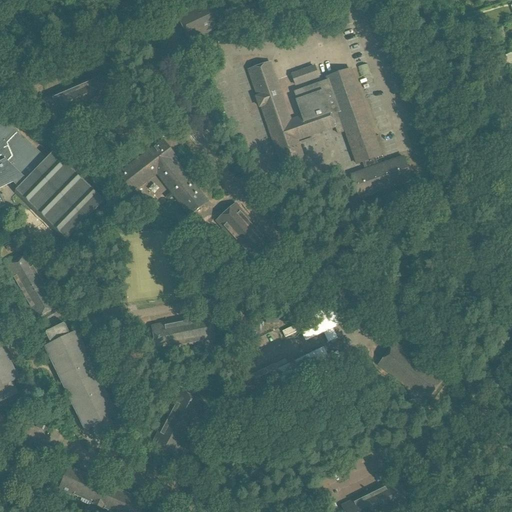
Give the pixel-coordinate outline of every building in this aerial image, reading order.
[(214,0),(210,2),(179,16),(178,16),(189,41),(190,41),(190,40),(241,16),(242,16),(242,17),(243,16),(236,2),(235,0),(214,0)] [(478,37),(473,24),(463,28),(469,41),(478,37)] [(467,66),(463,56),(455,59),(459,69),(467,66)] [(290,122),(270,64),(271,64),(271,63),(248,71),(249,72),(249,71),(258,97),(257,98),(260,107),(262,107),(282,164),(281,165),(304,158),(303,157),(297,140),(335,127),(335,128),(338,134),(345,132),(357,164),(356,164),(356,165),(363,162),(366,171),(352,176),(352,175),(351,175),(360,200),(360,199),(411,181),(411,182),(412,182),(403,157),(403,158),(377,166),(374,158),(381,156),(381,155),(380,155),(373,135),(351,71),(351,70),(326,78),(326,79),(327,79),(327,81),(294,92),(297,100),(296,101),(302,117),(290,122)] [(292,75),(296,85),(318,77),(314,67),(292,75)] [(111,100),(100,75),(100,76),(44,100),(44,99),(43,99),(55,124),(55,123),(110,99),(110,100),(111,100)] [(22,199),(38,215),(59,235),(60,233),(66,239),(102,201),(54,154),(48,161),(8,122),(0,125),(0,209),(5,206),(0,194),(0,186),(2,189),(2,188),(1,188),(4,185),(6,187),(6,186),(6,185),(8,183),(10,185),(10,184),(12,181),(18,192),(23,198),(22,199)] [(157,173),(175,196),(190,215),(206,203),(174,160),(176,158),(163,142),(120,175),(130,189),(126,192),(138,207),(147,200),(138,188),(157,173)] [(511,177),(511,173),(508,161),(500,164),(505,180),(511,177)] [(252,262),(271,245),(235,205),(217,222),(252,262)] [(6,269),(21,294),(35,319),(34,319),(35,320),(59,306),(58,305),(58,306),(29,256),(29,255),(5,269),(6,269)] [(209,316),(170,323),(153,327),(153,326),(152,326),(157,354),(158,353),(214,341),(215,342),(210,315),(209,315),(209,316)] [(52,343),(44,347),(85,432),(93,428),(94,429),(93,430),(93,431),(96,439),(97,439),(97,440),(98,440),(99,439),(115,431),(116,431),(116,430),(112,422),(111,421),(110,422),(110,421),(118,416),(77,331),(68,335),(68,334),(69,333),(69,332),(65,325),(65,324),(64,324),(63,324),(47,332),(46,333),(46,334),(49,341),(50,342),(51,343),(52,342),(52,343)] [(297,333),(294,327),(282,333),(285,338),(297,333)] [(0,402),(0,403),(17,395),(17,394),(17,393),(14,385),(13,385),(12,384),(12,385),(11,384),(19,380),(0,339),(0,402)] [(426,401),(442,380),(395,344),(379,365),(426,401)] [(270,374),(283,401),(337,375),(324,348),(270,374)] [(181,392),(169,415),(154,443),(153,443),(177,456),(177,455),(204,404),(204,405),(205,404),(180,391),(180,392),(181,392)] [(140,511),(145,503),(90,477),(70,468),(60,489),(110,511),(140,511)] [(395,481),(373,491),(343,506),(343,505),(342,506),(345,511),(390,511),(406,504),(407,505),(395,480),(394,480),(395,481)]
